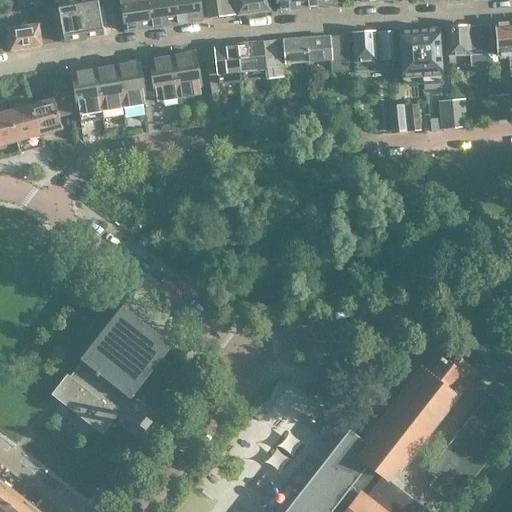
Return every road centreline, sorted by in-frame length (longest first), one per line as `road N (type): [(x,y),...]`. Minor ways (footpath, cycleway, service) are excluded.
road 1 (residential): [(511,8),(260,26),(0,66)]
road 2 (unclassified): [(0,187),(20,190),(224,340),(250,349)]
road 3 (unclassified): [(250,349),(448,308),(511,272)]
road 4 (residential): [(139,511),(223,407),(250,349)]
